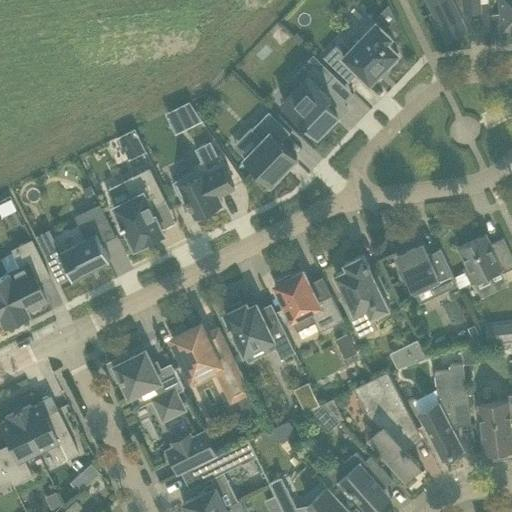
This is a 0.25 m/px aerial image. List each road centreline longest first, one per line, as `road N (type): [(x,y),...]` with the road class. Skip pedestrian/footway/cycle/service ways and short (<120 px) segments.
road 1 (residential): [(64,341),(351,197)]
road 2 (residential): [(351,197),(359,169),(430,95),(459,79),(511,75)]
road 3 (residential): [(148,511),(64,341)]
road 4 (residential): [(351,197),(469,186),(511,160)]
